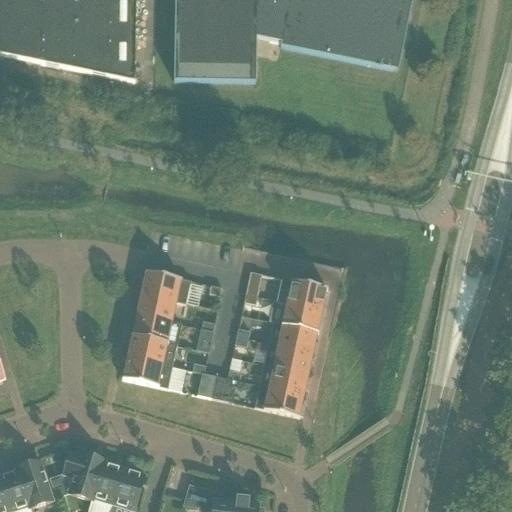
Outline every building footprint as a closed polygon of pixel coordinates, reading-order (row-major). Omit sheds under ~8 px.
[(0,0),(0,58),(40,67),(41,0),(0,0)] [(41,0),(40,67),(135,86),(135,0),(41,0)] [(174,0),(174,85),(255,87),(256,42),(281,47),(280,51),(393,74),(393,72),(392,72),(406,0),(174,0)] [(190,285),(145,275),(145,277),(146,277),(141,298),(186,308),(190,285)] [(326,294),(327,294),(327,293),(282,283),(277,305),(322,315),(326,294)] [(222,292),(210,290),(209,297),(221,300),(222,292)] [(247,290),(245,298),(257,301),(259,293),(247,290)] [(185,308),(186,308),(141,298),(136,319),(171,326),(176,307),(185,308)] [(245,298),(243,306),(255,308),(257,301),(245,298)] [(322,315),(277,305),(277,306),(286,308),(282,327),(273,325),(272,326),(318,336),(317,336),(322,315)] [(171,326),(136,319),(132,339),(131,339),(131,340),(132,340),(177,350),(177,349),(176,348),(180,328),(171,326)] [(214,328),(202,325),(201,333),(212,335),(214,328)] [(318,336),(272,326),(268,347),(312,357),(317,337),(318,337),(318,336)] [(201,333),(199,341),(211,343),(212,335),(201,333)] [(249,335),(238,333),(236,340),(248,343),(249,335)] [(177,350),(132,340),(127,361),(172,371),(177,350)] [(236,340),(234,348),(246,351),(248,343),(236,340)] [(312,357),(268,347),(263,368),(308,378),(312,357)] [(172,371),(127,361),(123,382),(122,382),(122,383),(167,393),(172,371)] [(205,370),(193,367),(192,375),(201,377),(203,377),(205,370)] [(259,389),(303,399),(308,378),(263,368),(259,389)] [(229,375),(227,382),(232,384),(239,385),(240,377),(229,375)] [(198,391),(212,394),(215,380),(204,378),(203,377),(201,377),(198,391)] [(215,380),(210,402),(227,406),(230,391),(232,384),(227,382),(227,383),(215,380)] [(259,389),(254,412),(299,421),(299,420),(303,399),(259,389)] [(92,501),(103,467),(104,464),(79,457),(78,461),(68,458),(62,477),(74,481),(69,497),(92,504),(92,501)] [(17,475),(28,509),(29,511),(52,505),(39,465),(16,472),(17,475)] [(92,501),(113,508),(124,473),(103,467),(92,501)] [(124,473),(113,508),(127,511),(134,511),(145,480),(124,473)] [(17,475),(0,480),(0,490),(7,511),(19,511),(28,509),(17,475)] [(190,490),(184,509),(212,511),(257,511),(258,509),(247,508),(248,503),(237,502),(236,507),(226,506),(226,501),(190,490)]
